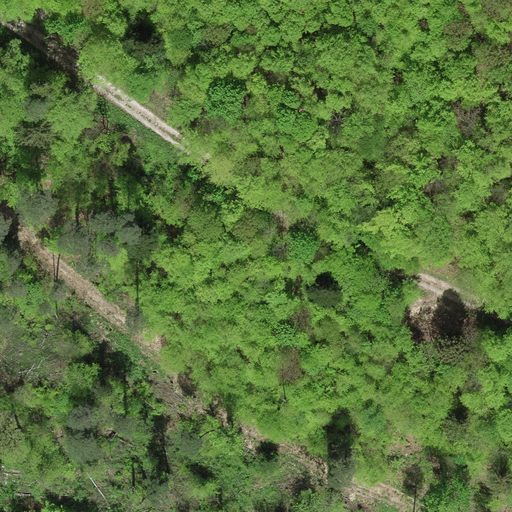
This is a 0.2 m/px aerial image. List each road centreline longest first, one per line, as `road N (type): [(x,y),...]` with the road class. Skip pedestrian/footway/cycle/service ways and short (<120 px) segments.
road 1 (track): [(511,318),(302,221),(0,14)]
road 2 (track): [(416,511),(224,410),(151,340),(54,271),(0,203)]
road 3 (track): [(451,291),(358,331),(309,340),(151,340)]
